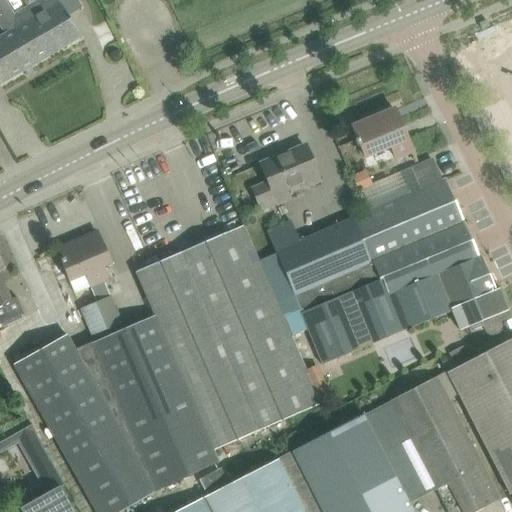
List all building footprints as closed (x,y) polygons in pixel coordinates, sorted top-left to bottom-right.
[(38,23),(29,7),(15,15),(6,0),(0,0),(0,24),(6,34),(0,37),(0,83),(0,84),(49,56),(33,26),(38,23)] [(76,0),(39,0),(29,7),(38,23),(33,26),(49,56),(81,36),(70,17),(82,9),(76,0)] [(352,127),(357,139),(355,139),(358,145),(360,145),(364,156),(390,146),(395,158),(412,151),(395,109),(352,127)] [(252,188),(260,207),(261,210),(289,198),(286,189),(300,183),(302,187),(320,180),(305,146),(261,164),(268,182),(252,188)] [(360,189),(368,212),(410,194),(442,181),(432,159),(401,172),(371,185),(360,189)] [(366,173),(355,178),(360,189),(371,185),(366,173)] [(283,316),(291,336),(307,328),(322,364),(452,311),(490,294),(489,290),(494,287),(481,256),(478,257),(463,221),(445,180),(442,181),(410,194),(368,212),(352,218),(371,262),(373,261),(379,276),(283,316)] [(259,261),(283,316),(379,276),(373,261),(371,262),(352,218),(299,240),(291,220),(267,230),(276,251),(259,261)] [(137,272),(145,290),(156,316),(92,344),(156,493),(195,473),(218,461),(214,449),(320,403),(318,399),(330,394),(318,364),(306,369),(291,336),(283,316),(259,261),(252,244),(244,225),(137,272)] [(82,310),(92,335),(118,324),(107,299),(109,298),(102,282),(109,279),(103,266),(111,263),(98,232),(56,249),(75,293),(91,287),(98,303),(82,310)] [(0,270),(4,268),(0,258),(0,324),(24,314),(17,298),(12,301),(0,273),(0,270)] [(490,294),(452,311),(460,329),(481,320),(487,331),(488,333),(490,334),(493,334),(494,334),(496,333),(497,333),(498,332),(499,330),(500,328),(500,326),(499,321),(511,316),(508,310),(510,309),(501,289),(496,291),(494,287),(489,290),(490,294)] [(120,511),(156,493),(92,344),(74,351),(67,335),(14,364),(96,511),(120,511)] [(446,373),(500,477),(510,495),(511,493),(511,338),(471,360),(457,367),(446,373)] [(465,348),(451,356),(457,367),(471,360),(465,348)] [(365,414),(363,415),(409,503),(435,490),(447,511),(452,511),(459,509),(461,511),(475,511),(500,499),(491,483),(458,417),(436,377),(420,386),(365,414)] [(337,429),(279,459),(306,511),(412,511),(408,504),(409,503),(363,415),(337,428),(337,429)] [(35,433),(19,442),(48,492),(59,486),(64,483),(36,433),(35,433)] [(220,469),(198,480),(207,496),(175,511),(306,511),(279,459),(228,485),(220,469)] [(37,485),(29,489),(35,499),(43,495),(37,485)] [(74,511),(59,486),(48,492),(43,495),(35,499),(19,508),(21,511),(74,511)] [(29,491),(14,499),(19,507),(34,498),(29,491)]
